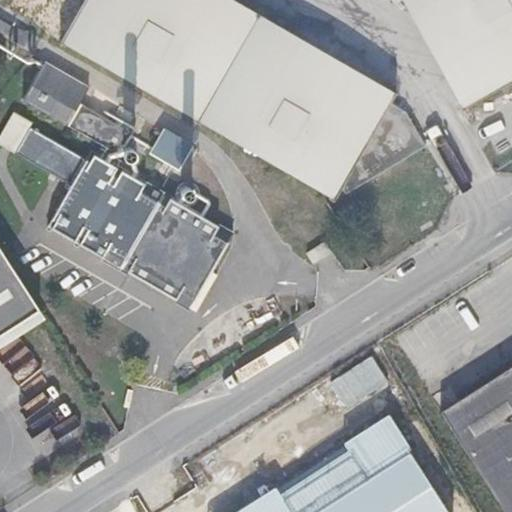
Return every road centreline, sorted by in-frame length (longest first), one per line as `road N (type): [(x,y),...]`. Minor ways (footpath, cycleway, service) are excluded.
road 1 (unclassified): [(511,223),(49,511)]
road 2 (unknown): [(357,0),(511,284)]
